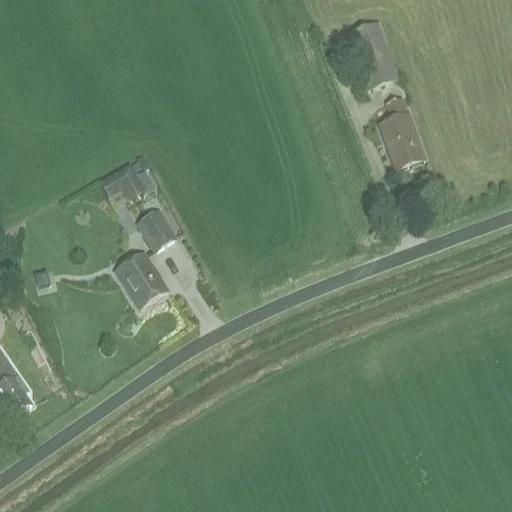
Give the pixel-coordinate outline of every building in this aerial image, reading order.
[(367,96),(399,85),(379,27),(347,39),(367,96)] [(410,120),(408,121),(402,103),(385,109),(392,126),(380,130),(396,176),(425,166),(410,120)] [(130,169),(99,186),(109,202),(122,195),(128,205),(145,196),(130,169)] [(138,230),(156,257),(176,244),(158,217),(138,230)] [(144,259),(115,278),(139,315),(168,296),(144,259)] [(46,276),(35,279),(38,290),(49,287),(46,276)] [(6,282),(0,283),(0,294),(9,292),(6,282)] [(29,397),(0,354),(0,409),(1,411),(4,410),(12,422),(32,409),(25,399),(29,397)]
